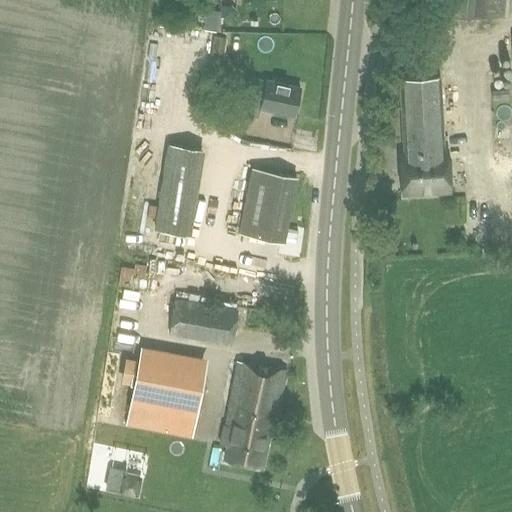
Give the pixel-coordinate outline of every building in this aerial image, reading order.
[(503,17),(503,0),(437,0),(436,12),(503,17)] [(224,21),(236,21),(237,14),(232,8),(224,8),(224,21)] [(216,32),(219,11),(205,9),(203,30),(216,32)] [(224,57),(227,36),(213,34),(210,55),(224,57)] [(443,150),(439,76),(399,78),(403,153),(400,153),(403,194),(421,192),(421,195),(430,194),(430,192),(448,191),(446,150),(443,150)] [(247,77),(244,93),(261,97),(259,108),(293,116),(299,87),(265,79),(265,81),(247,77)] [(187,235),(202,149),(169,144),(155,229),(187,235)] [(283,241),(296,177),(252,168),(239,233),(283,241)] [(230,344),(236,310),(175,299),(169,333),(230,344)] [(192,436),(206,358),(142,346),(139,358),(136,374),(126,424),(192,436)] [(136,374),(139,358),(125,355),(121,371),(136,374)] [(272,436),(285,370),(236,361),(225,425),(231,427),(224,458),(257,465),(264,434),(272,436)] [(137,495),(140,477),(122,474),(119,492),(137,495)]
